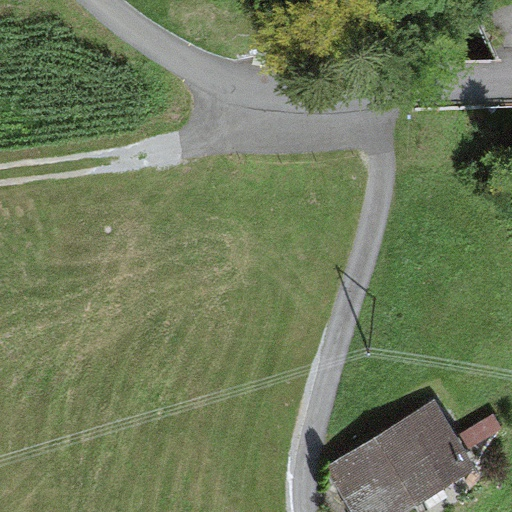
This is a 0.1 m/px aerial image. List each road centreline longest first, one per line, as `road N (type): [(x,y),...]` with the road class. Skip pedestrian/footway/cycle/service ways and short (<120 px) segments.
road 1 (unclassified): [(511,94),(385,101),(237,86),(192,69),(97,0)]
road 2 (track): [(385,101),(383,187),(314,422),(308,511)]
road 3 (track): [(0,170),(187,140),(213,130),(257,90)]
